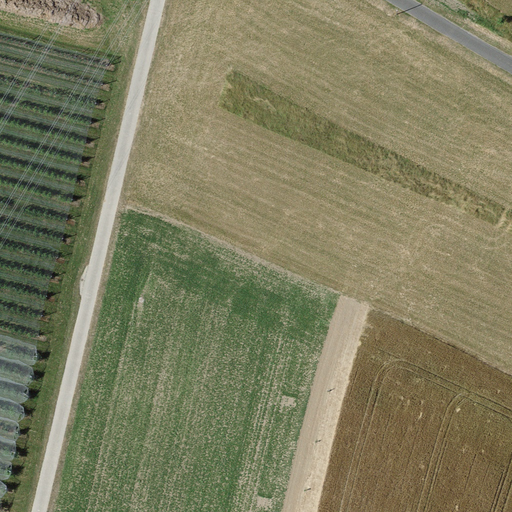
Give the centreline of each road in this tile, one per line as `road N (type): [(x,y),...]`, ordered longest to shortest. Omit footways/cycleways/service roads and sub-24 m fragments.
road 1 (track): [(158,0),(39,511)]
road 2 (unclassified): [(511,66),(397,0)]
